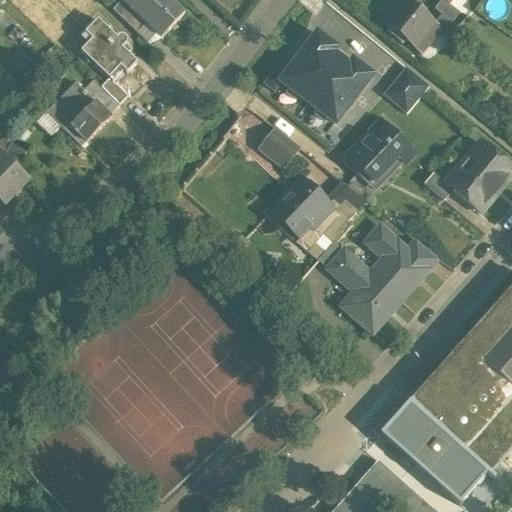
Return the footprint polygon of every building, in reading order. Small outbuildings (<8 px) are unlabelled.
[(130,0),(125,5),(125,6),(145,25),(161,41),(185,15),(169,0),(130,0)] [(125,5),(121,1),(112,11),(137,34),(145,25),(125,6),(125,5)] [(461,14),(451,5),(450,6),(445,1),(436,11),(442,16),(452,24),(461,14)] [(434,25),(407,3),(398,13),(396,12),(384,26),(422,56),(442,32),(434,25)] [(452,24),(442,16),(434,25),(442,32),(459,46),(467,36),(452,24)] [(117,39),(98,21),(86,34),(94,41),(82,53),(109,79),(112,82),(113,81),(124,70),(127,73),(137,63),(124,50),(128,46),(126,44),(127,41),(127,39),(126,38),(124,36),(122,36),(120,36),(118,37),(117,39)] [(281,84),(308,104),(345,57),(318,36),(292,71),(281,84)] [(308,104),(336,125),(372,77),(345,57),(308,104)] [(262,86),(273,94),(281,84),(292,71),(281,62),(262,86)] [(405,70),(383,97),(406,116),(428,90),(405,70)] [(128,95),(113,81),(112,82),(109,79),(100,89),(102,91),(117,106),(128,95)] [(74,85),(46,114),(80,148),(109,118),(109,117),(92,101),(74,85)] [(117,106),(102,91),(92,101),(109,117),(109,118),(119,107),(117,106)] [(380,122),(346,159),(359,171),(378,189),(379,190),(413,153),(380,122)] [(299,151),(275,132),(258,152),(282,172),(299,151)] [(511,172),(480,145),(445,186),(453,193),(480,216),(495,198),(493,196),(511,173),(511,172)] [(1,154),(0,155),(0,201),(3,205),(28,180),(1,154)] [(378,189),(359,171),(346,187),(366,203),(378,189)] [(445,186),(433,176),(424,186),(444,203),(453,193),(445,186)] [(307,184),(293,197),(290,194),(270,214),(299,242),(331,209),(332,208),(329,206),(307,184)] [(366,203),(346,187),(338,196),(357,214),(366,204),(366,203)] [(357,214),(338,196),(329,206),(332,208),(331,209),(347,224),(357,214)] [(331,209),(299,242),(305,248),(303,250),(319,264),(334,246),(335,246),(351,228),(347,224),(331,209)] [(407,253),(381,229),(367,244),(385,261),(371,276),(399,302),(427,270),(407,253)] [(436,260),(415,243),(407,253),(427,270),(436,260)] [(334,246),(319,264),(328,271),(343,254),(335,246),(334,246)] [(328,271),(327,272),(339,281),(356,263),(343,254),(328,271)] [(371,276),(356,263),(339,281),(356,296),(345,311),(372,335),(400,303),(399,302),(371,276)] [(511,289),(379,440),(459,509),(487,478),(493,483),(495,480),(489,475),(511,448),(511,289)] [(284,415),(302,427),(318,404),(300,392),(284,415)] [(378,463),(334,511),(375,511),(381,506),(387,511),(433,511),(401,484),(401,483),(378,463)]
